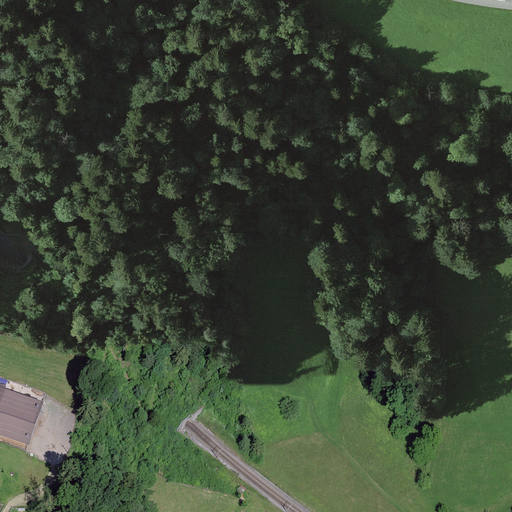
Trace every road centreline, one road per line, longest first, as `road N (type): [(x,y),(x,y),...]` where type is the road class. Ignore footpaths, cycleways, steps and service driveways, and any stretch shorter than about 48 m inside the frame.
road 1 (track): [(321,0),(306,52),(364,155),(333,420),(340,445),(405,511)]
road 2 (track): [(56,472),(63,421),(40,397),(0,382)]
